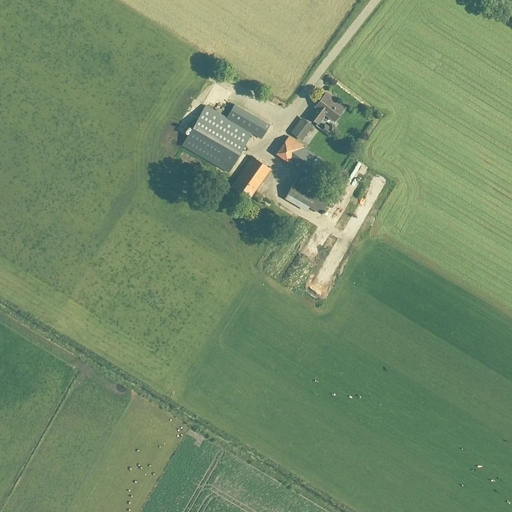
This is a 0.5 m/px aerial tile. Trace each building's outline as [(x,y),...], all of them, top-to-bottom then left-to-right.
[(332,99),(325,94),(314,107),(316,108),(309,118),(317,124),(325,115),(334,122),(343,110),(331,100),(332,99)] [(204,107),(181,147),(228,174),(251,133),(261,139),(269,126),(233,105),(225,119),(204,107)] [(295,128),(291,133),(301,141),(305,135),(312,125),(303,118),(295,128)] [(311,180),(323,163),(288,137),(276,154),(311,180)] [(248,200),(270,170),(252,157),(230,188),(248,200)] [(286,200),(308,213),(319,195),(308,189),(309,186),(299,180),(293,190),(292,190),(286,200)] [(338,242),(322,274),(332,280),(349,248),(338,242)]
